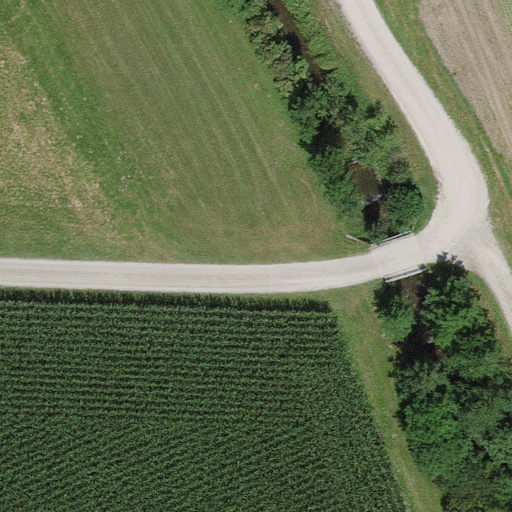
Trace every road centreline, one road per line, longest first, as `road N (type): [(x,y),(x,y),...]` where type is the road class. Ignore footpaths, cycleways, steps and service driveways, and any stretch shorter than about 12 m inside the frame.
road 1 (track): [(464,222),(431,246),(314,281),(0,273)]
road 2 (track): [(464,222),(452,157),(358,0)]
